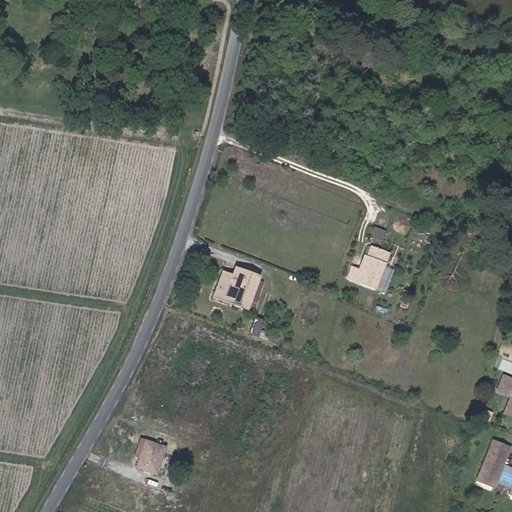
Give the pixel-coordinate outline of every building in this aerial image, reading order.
[(358,270),(354,281),(374,289),(388,254),(371,247),(367,257),(364,256),(358,270)] [(350,279),(354,281),(358,270),(354,268),(350,279)] [(212,297),(233,304),(235,296),(222,291),(228,276),(237,279),(239,271),(233,269),(231,274),(221,271),(212,297)] [(247,309),(257,280),(258,277),(239,271),(237,279),(228,276),(222,291),(235,296),(233,304),(247,309)] [(263,282),(257,280),(247,309),(253,311),(263,282)] [(336,343),(328,364),(338,368),(340,359),(342,360),(347,346),(336,343)] [(511,382),(505,380),(499,394),(511,398),(511,401),(506,416),(511,418),(511,382)] [(134,457),(139,458),(145,441),(139,439),(134,457)] [(156,474),(162,454),(165,447),(145,441),(139,458),(136,467),(156,474)] [(502,489),(510,470),(503,467),(509,453),(493,447),(478,482),(494,489),(495,487),(502,489)] [(169,457),(162,454),(156,474),(163,476),(169,457)] [(511,471),(510,470),(502,489),(510,493),(509,495),(511,496),(511,471)] [(161,491),(153,493),(156,511),(158,511),(173,509),(170,491),(162,493),(161,491)]
